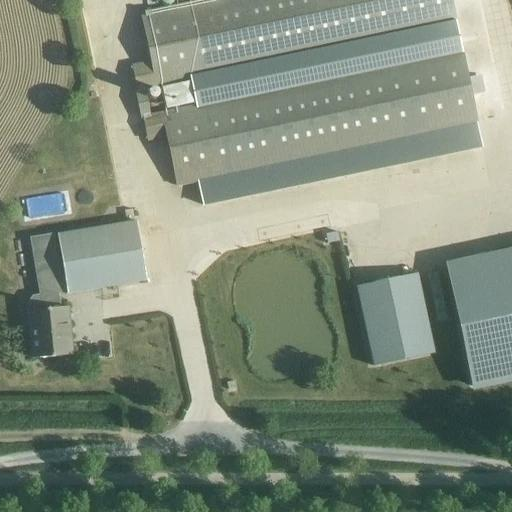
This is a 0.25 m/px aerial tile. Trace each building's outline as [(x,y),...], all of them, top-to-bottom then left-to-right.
[(162,88),(166,111),(150,115),(144,88),(458,23),(452,0),(195,0),(140,12),(150,61),(130,66),(135,90),(136,90),(147,141),(166,137),(176,187),(478,124),(462,49),(193,106),(189,83),(162,88)] [(22,200),(24,223),(65,220),(63,197),(22,200)] [(57,235),(67,295),(146,281),(136,221),(57,235)] [(53,235),(30,239),(34,261),(57,257),(53,235)] [(511,248),(444,264),(472,392),(511,383),(511,248)] [(416,275),(357,288),(374,366),(433,354),(416,275)] [(72,355),(68,308),(28,311),(32,359),(72,355)]
